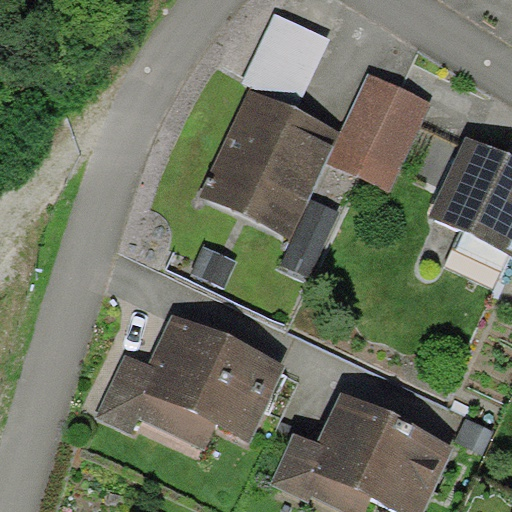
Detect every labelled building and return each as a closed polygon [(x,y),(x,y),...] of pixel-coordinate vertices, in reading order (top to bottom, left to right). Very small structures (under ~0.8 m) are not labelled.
[(276,13),(241,86),(251,91),(298,113),(333,40),(276,13)] [(369,80),(331,165),(390,191),(428,106),(369,80)] [(251,91),(202,198),(294,240),(282,266),(310,279),(340,213),(312,201),(343,133),(298,113),(251,91)] [(511,161),(468,141),(431,219),(511,258),(511,161)] [(251,441),(284,370),(175,320),(151,371),(127,360),(101,418),(136,434),(142,422),(205,451),(217,425),(251,441)] [(388,511),(427,511),(454,454),(364,411),(342,401),(321,450),(296,438),(276,484),(334,511),(369,511),(374,504),(388,511)]
